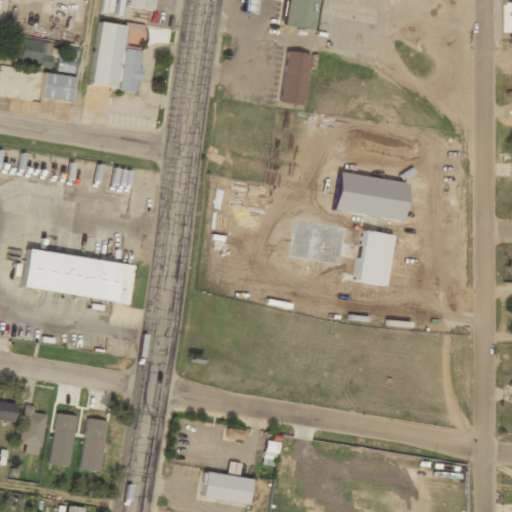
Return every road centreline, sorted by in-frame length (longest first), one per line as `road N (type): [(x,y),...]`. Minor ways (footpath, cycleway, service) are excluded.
road 1 (residential): [(0,364),(511,455)]
road 2 (secondary): [(202,0),(130,511)]
road 3 (residential): [(483,0),(483,511)]
road 4 (residential): [(0,121),(181,148)]
